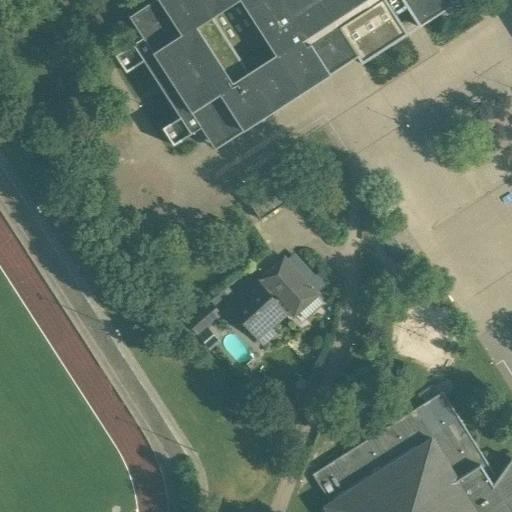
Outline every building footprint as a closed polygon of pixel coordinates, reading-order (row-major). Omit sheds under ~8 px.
[(138,0),(125,9),(143,37),(115,56),(126,73),(144,61),(180,117),(162,129),(173,146),(201,127),(215,148),(358,55),(340,27),(382,0),(402,0),(419,26),(460,0),(138,0)] [(279,183),(250,202),(260,219),(290,200),(279,183)] [(401,218),(381,231),(387,240),(384,242),(397,262),(406,256),(393,236),(407,227),(401,218)] [(324,304),(284,260),(241,299),(239,296),(227,307),(228,307),(255,337),(267,325),(269,328),(285,313),(290,318),(316,295),(324,304)] [(210,302),(187,322),(197,334),(228,307),(227,307),(220,313),(210,302)] [(442,391),(311,474),(330,503),(324,507),(327,511),(511,511),(511,458),(497,478),(442,391)]
